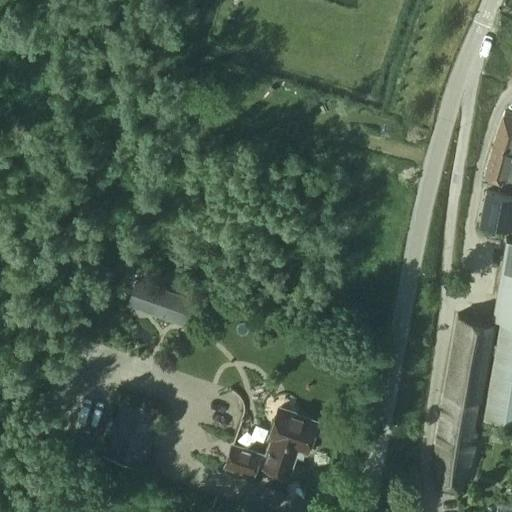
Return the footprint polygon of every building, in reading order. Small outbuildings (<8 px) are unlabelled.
[(511,113),(505,111),(494,145),(511,150),(511,113)] [(511,150),(494,145),(484,176),(509,184),(510,182),(511,183),(511,150)] [(511,194),(486,190),(480,219),(511,224),(511,194)] [(483,416),(511,421),(511,237),(506,237),(492,316),(500,317),(483,416)] [(129,302),(187,323),(196,299),(137,278),(129,302)] [(470,463),(477,428),(472,427),(476,396),(481,397),(494,320),(458,312),(434,446),(436,483),(460,488),(470,463)] [(103,453),(142,467),(162,408),(123,395),(103,453)] [(316,424),(317,420),(279,407),(269,436),(273,437),(267,455),(232,443),(226,462),(253,471),(256,461),(264,463),(264,464),(288,472),(297,445),(307,449),(312,436),(316,437),(320,425),(316,424)]
